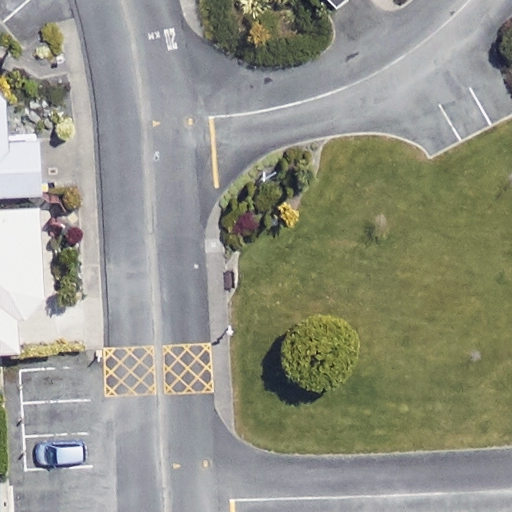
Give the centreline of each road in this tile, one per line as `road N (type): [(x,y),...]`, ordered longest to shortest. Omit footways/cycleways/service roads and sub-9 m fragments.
road 1 (residential): [(165,503),(147,125)]
road 2 (residential): [(466,0),(380,72),(320,97),(147,125)]
road 3 (residential): [(511,492),(165,503)]
road 4 (residential): [(147,125),(125,0)]
